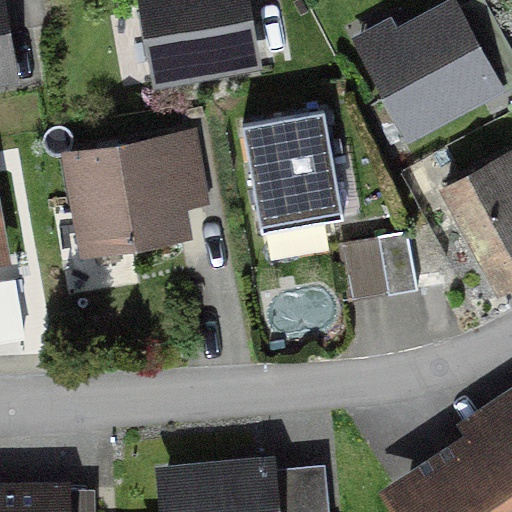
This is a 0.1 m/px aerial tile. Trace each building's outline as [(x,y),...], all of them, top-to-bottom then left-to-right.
[(144,0),(159,77),(247,61),(236,0),(144,0)] [(367,56),(407,130),(489,86),(449,12),(367,56)] [(321,112),(239,127),(259,235),(340,220),(321,112)] [(191,138),(70,159),(86,249),(177,234),(172,204),(201,198),(191,138)] [(511,156),(445,193),(496,288),(511,279),(511,156)] [(375,238),(385,297),(415,291),(404,232),(375,238)] [(511,511),(511,431),(402,504),(406,511),(511,511)] [(267,511),(263,469),(163,477),(166,511),(267,511)] [(0,511),(60,511),(61,490),(0,491),(0,511)]
